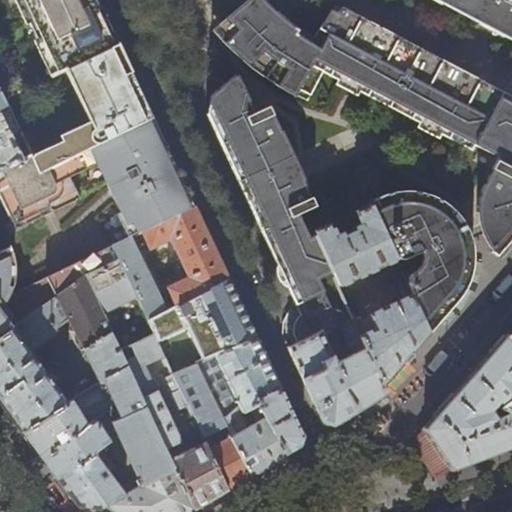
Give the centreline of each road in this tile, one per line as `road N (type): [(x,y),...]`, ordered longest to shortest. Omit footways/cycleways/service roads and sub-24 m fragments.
road 1 (residential): [(109,0),(333,476)]
road 2 (residential): [(511,295),(386,439),(333,476)]
